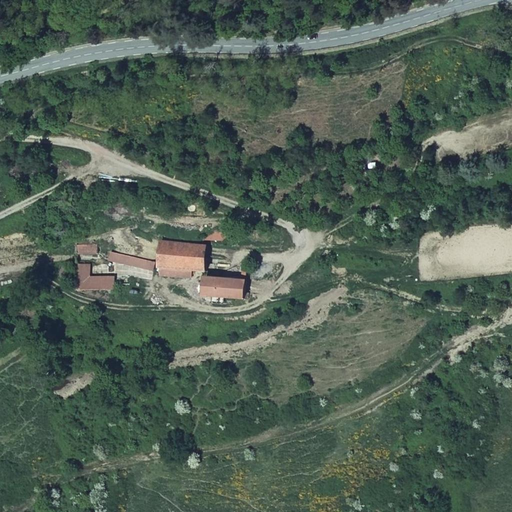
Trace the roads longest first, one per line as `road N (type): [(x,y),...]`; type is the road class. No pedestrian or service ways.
road 1 (track): [(0,138),(81,141),(301,230),(307,247),(253,305),(200,309),(159,293)]
road 2 (secondary): [(0,75),(100,50),(360,35),(486,0)]
road 3 (track): [(307,237),(411,181),(429,142)]
road 4 (track): [(109,153),(0,216)]
